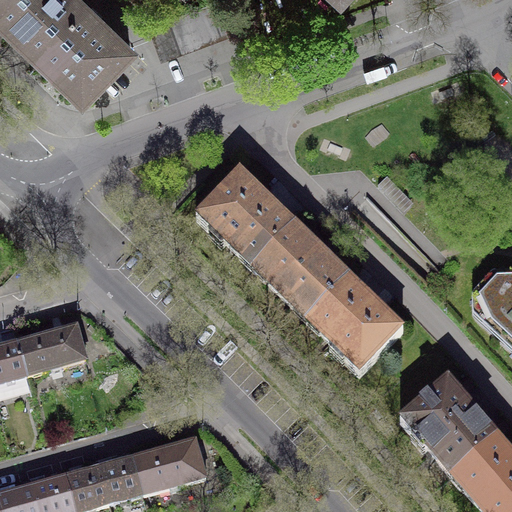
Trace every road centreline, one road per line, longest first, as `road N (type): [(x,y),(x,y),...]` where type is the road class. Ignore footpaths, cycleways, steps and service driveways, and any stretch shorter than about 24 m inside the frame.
road 1 (residential): [(465,23),(18,173)]
road 2 (residential): [(0,474),(201,418),(236,389)]
road 3 (residential): [(119,274),(236,389)]
road 4 (residential): [(236,389),(340,511)]
road 5 (residential): [(18,173),(119,274)]
road 6 (residential): [(0,310),(119,274)]
